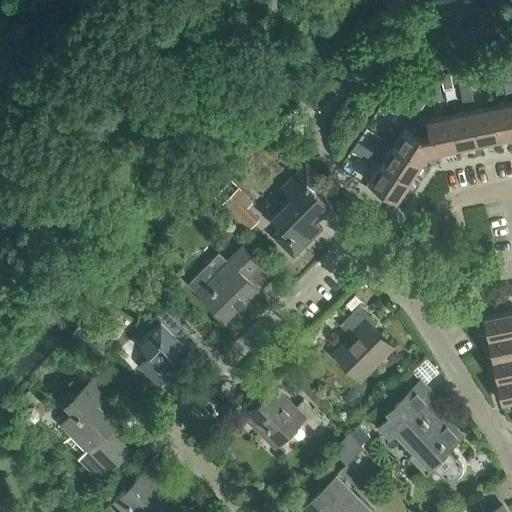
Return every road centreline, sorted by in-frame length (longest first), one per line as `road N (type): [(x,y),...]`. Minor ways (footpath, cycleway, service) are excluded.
road 1 (residential): [(394,284),(347,243),(161,428),(246,511)]
road 2 (residential): [(511,464),(394,284)]
road 3 (residential): [(394,284),(453,198),(511,188)]
